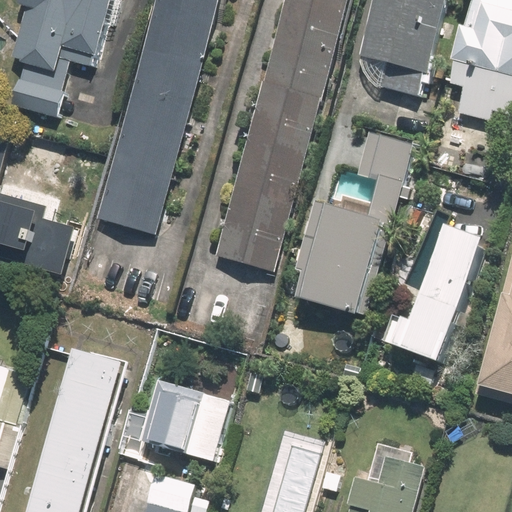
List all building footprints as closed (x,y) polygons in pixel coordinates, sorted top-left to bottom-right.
[(101,71),(121,0),(26,0),(25,7),(33,9),(17,64),(31,68),(19,108),(62,120),(78,64),(101,71)] [(228,0),(165,0),(105,226),(163,241),(228,0)] [(352,0),(294,0),(224,257),(278,272),(352,0)] [(382,0),(367,58),(371,73),(379,84),(391,87),(428,96),(452,0),(382,0)] [(511,0),(478,0),(457,83),(467,86),(460,114),(496,123),(499,111),(511,114),(511,0)] [(375,319),(401,216),(419,143),(375,132),(364,175),(386,180),(379,210),(329,198),(303,301),(375,319)] [(37,178),(57,179),(60,142),(22,139),(20,169),(38,170),(37,178)] [(93,154),(75,152),(72,180),(90,182),(93,154)] [(0,178),(0,247),(33,250),(37,181),(0,178)] [(450,364),(495,239),(445,221),(430,264),(435,265),(425,293),(414,289),(404,318),(411,321),(402,347),(450,364)] [(511,393),(511,292),(484,385),(511,393)] [(95,511),(136,361),(86,347),(40,511),(95,511)] [(0,366),(0,419),(24,426),(37,376),(0,366)] [(238,401),(164,381),(148,442),(221,462),(238,401)] [(0,419),(0,461),(14,465),(24,426),(0,419)] [(419,511),(434,466),(416,460),(419,449),(387,439),(375,478),(362,474),(350,511),(419,511)] [(210,511),(217,490),(161,475),(153,503),(186,511),(210,511)]
